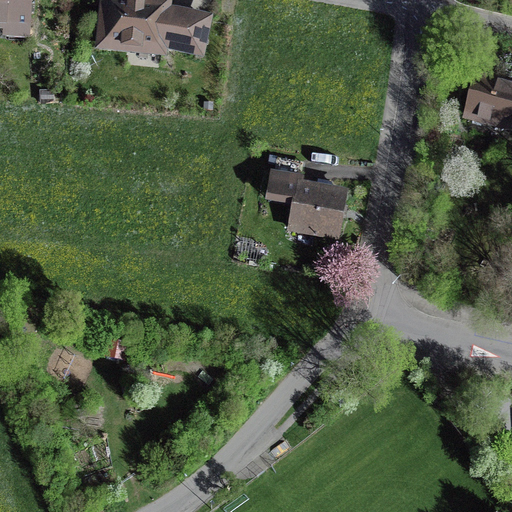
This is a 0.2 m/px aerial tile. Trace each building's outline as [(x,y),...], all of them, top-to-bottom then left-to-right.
[(0,0),(0,24),(29,26),(30,0),(0,0)] [(208,21),(165,11),(166,4),(128,0),(106,0),(102,45),(161,50),(162,45),(201,53),(208,21)] [(511,87),(478,78),(467,116),(500,125),(500,128),(511,130),(511,87)] [(342,210),(345,195),(300,187),(301,180),(273,175),(269,201),(295,205),(290,229),(337,238),(342,210)] [(129,343),(107,341),(105,358),(120,359),(127,360),(129,343)]
